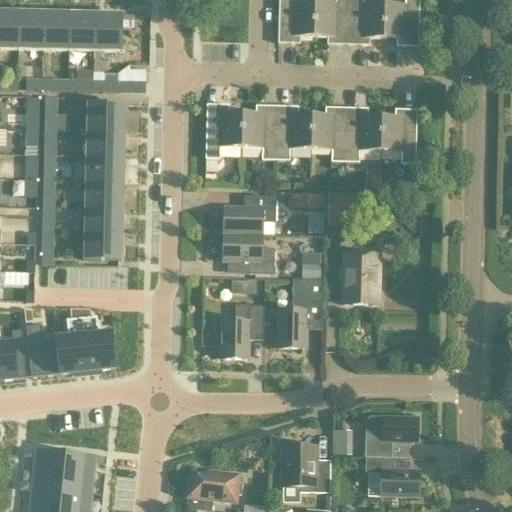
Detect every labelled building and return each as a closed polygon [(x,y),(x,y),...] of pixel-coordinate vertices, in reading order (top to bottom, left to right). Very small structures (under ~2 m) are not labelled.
[(314,4),(293,4),(293,0),(278,0),(277,46),(299,46),(300,40),(313,40),(314,4)] [(313,40),(327,40),(327,47),(348,47),(349,0),(334,0),(334,5),(314,4),(313,40)] [(384,6),(363,5),(362,0),(349,0),(348,47),(369,48),(369,42),(383,42),(384,6)] [(404,0),(404,6),(384,6),(383,42),(397,42),(396,49),(418,49),(419,0),(404,0)] [(19,16),(0,15),(0,50),(18,50),(19,16)] [(18,50),(43,51),(44,16),(19,16),(18,50)] [(43,51),(68,52),(69,17),(44,16),(43,51)] [(94,17),(69,17),(68,52),(94,52),(94,17)] [(104,63),(104,52),(120,53),(120,18),(94,17),(94,52),(93,63),(104,63)] [(16,81),(16,75),(16,71),(4,70),(4,81),(0,81),(0,93),(17,94),(17,81),(16,81)] [(25,93),(42,93),(42,81),(25,81),(25,93)] [(68,82),(42,81),(42,93),(67,94),(68,82)] [(93,83),(68,82),(67,94),(93,95),(93,83)] [(145,84),(93,83),(93,95),(145,96),(145,84)] [(45,99),(44,132),(57,132),(58,100),(45,99)] [(25,100),(25,132),(38,132),(38,100),(25,100)] [(88,107),(87,133),(123,134),(124,108),(88,107)] [(219,162),(220,151),(241,151),(242,115),(228,114),(228,108),(206,107),(205,162),(219,162)] [(255,115),(242,115),(241,151),(262,151),(261,163),(275,163),(276,109),(255,109),(255,115)] [(289,152),(310,152),(311,116),(297,116),(297,109),(276,109),(275,163),(289,163),(289,152)] [(325,117),(311,116),(310,152),(331,153),(331,164),(345,165),(346,111),(325,110),(325,117)] [(359,154),(380,154),(380,118),(367,118),(367,111),(346,111),(345,165),(359,165),(359,154)] [(394,112),(394,118),(380,118),(380,154),(401,155),(401,166),(415,166),(416,112),(394,112)] [(37,158),(38,132),(25,132),(24,157),(37,158)] [(44,132),(43,157),(56,158),(57,132),(44,132)] [(122,159),(123,134),(87,133),(87,158),(122,159)] [(37,183),(37,158),(24,157),(24,183),(37,183)] [(43,157),(43,182),(56,183),(56,158),(43,157)] [(87,158),(86,184),(122,185),(122,159),(87,158)] [(43,182),(42,208),(55,208),(56,183),(43,182)] [(36,200),(37,183),(24,183),(24,200),(36,200)] [(86,184),(86,209),(121,210),(122,185),(86,184)] [(328,195),(327,229),(351,230),(352,212),(373,213),(374,197),(328,195)] [(290,196),(289,210),(323,211),(324,197),(290,196)] [(260,225),(274,225),(275,199),(251,199),(251,212),(226,212),(225,236),(260,237),(260,225)] [(120,235),(121,210),(86,209),(85,234),(120,235)] [(42,214),(41,233),(54,234),(55,214),(42,214)] [(120,261),(120,235),(85,234),(84,260),(120,261)] [(27,236),(27,248),(35,248),(35,236),(27,236)] [(274,251),(260,251),(260,237),(225,236),(224,262),(248,263),(248,277),(273,278),(274,251)] [(54,243),(41,243),(40,267),(47,267),(53,267),(54,243)] [(303,256),(303,281),(320,281),(320,256),(303,256)] [(378,308),(380,259),(342,258),(341,307),(378,308)] [(26,264),(26,276),(34,276),(34,264),(26,264)] [(259,296),(259,282),(232,281),(232,295),(259,296)] [(292,282),(292,314),(279,313),(279,350),(304,350),(304,327),(321,327),(321,283),(292,282)] [(25,294),(25,306),(33,306),(33,294),(25,294)] [(246,361),(247,337),(263,338),(263,309),(235,308),(234,324),(222,324),(221,360),(246,361)] [(31,313),(24,312),(25,325),(32,324),(31,313)] [(80,312),(69,312),(70,323),(81,321),(80,312)] [(89,312),(80,312),(81,321),(90,320),(89,312)] [(96,336),(95,320),(90,320),(81,321),(70,323),(65,323),(67,339),(43,342),(41,328),(25,330),(31,380),(73,376),(73,378),(99,375),(99,373),(114,371),(110,335),(96,336)] [(0,386),(2,386),(2,385),(2,383),(25,380),(21,333),(11,334),(12,345),(0,346),(0,386)] [(365,424),(364,434),(363,460),(391,461),(391,445),(417,445),(417,420),(370,419),(365,424)] [(334,431),(333,456),(353,456),(354,431),(334,431)] [(329,463),(317,463),(317,449),(282,449),(281,489),(300,489),(300,496),(330,496),(329,463)] [(24,451),(23,459),(34,461),(35,453),(24,451)] [(32,486),(31,491),(61,494),(65,456),(35,453),(34,461),(32,486)] [(65,456),(61,494),(90,497),(94,467),(94,459),(65,456)] [(94,459),(94,467),(105,468),(106,460),(94,459)] [(364,477),(381,477),(380,499),(419,500),(419,474),(392,473),(393,461),(365,460),(364,477)] [(236,506),(236,499),(241,497),(242,487),(238,484),(239,478),(207,474),(206,481),(189,479),(186,500),(187,500),(186,511),(187,511),(210,511),(211,503),(236,506)] [(20,484),(19,492),(31,494),(31,491),(32,486),(20,484)] [(31,494),(29,511),(58,511),(61,494),(31,491),(31,494)] [(61,494),(58,511),(88,511),(90,497),(61,494)]
